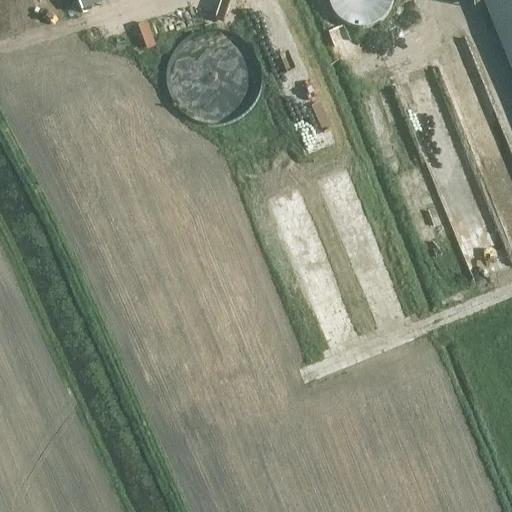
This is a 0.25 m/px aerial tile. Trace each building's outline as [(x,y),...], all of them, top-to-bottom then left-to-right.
[(72,0),(79,17),(122,0),(72,0)] [(225,0),(204,0),(202,1),(208,12),(227,3),(225,0)] [(329,0),(330,8),(336,19),(344,26),(352,30),(363,31),(374,29),(385,21),(391,11),(393,0),(329,0)] [(511,0),(489,0),(511,55),(511,0)] [(121,27),(146,17),(141,5),(116,14),(121,27)] [(148,32),(139,34),(145,56),(154,53),(148,32)] [(262,82),(258,63),(247,46),(230,36),(210,33),(190,39),(175,52),(166,70),(166,90),(174,109),(188,123),(207,130),(228,128),(245,118),(258,102),(262,82)] [(295,131),(308,163),(336,151),(323,119),(295,131)] [(491,187),(495,199),(509,195),(506,183),(491,187)]
